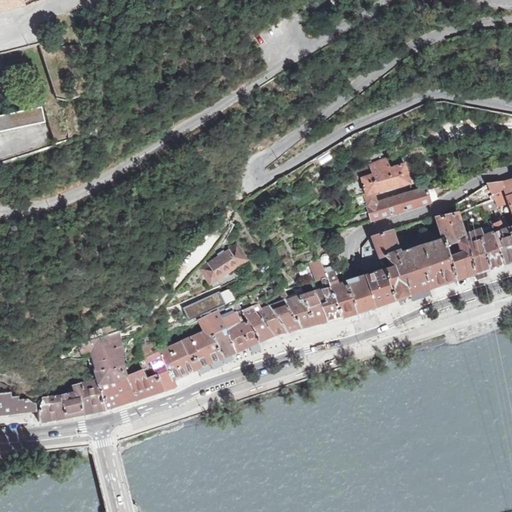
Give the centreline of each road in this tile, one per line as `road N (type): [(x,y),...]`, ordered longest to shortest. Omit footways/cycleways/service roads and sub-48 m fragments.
road 1 (residential): [(511,104),(426,94),(266,179),(253,169),(423,37),(511,21)]
road 2 (residential): [(303,50),(101,182),(53,203),(0,209)]
road 3 (secondary): [(370,333),(99,425)]
road 4 (residential): [(370,333),(348,265),(359,238),(511,169)]
road 5 (unknown): [(133,329),(256,178)]
road 6 (secondary): [(511,280),(370,333)]
